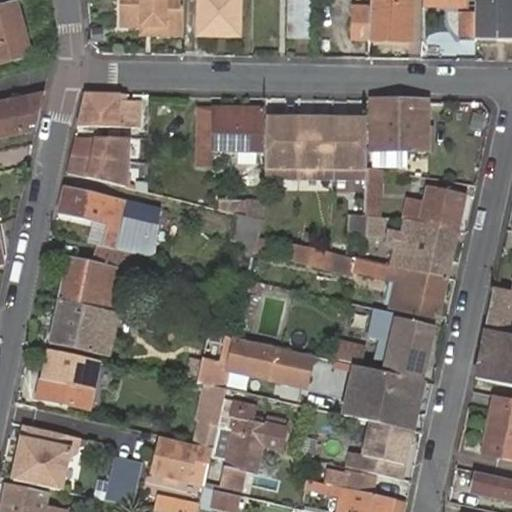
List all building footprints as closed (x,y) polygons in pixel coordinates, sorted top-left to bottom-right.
[(160,36),(184,36),(185,0),(120,0),(121,26),(142,26),(160,27),(160,36)] [(200,0),(199,38),(239,39),(239,0),(200,0)] [(292,0),(291,39),(312,40),(312,0),(292,0)] [(368,40),(368,42),(412,43),(413,0),(369,0),(369,8),(368,40)] [(473,43),(511,43),(511,0),(502,0),(502,3),(474,2),(474,15),(473,41),(473,43)] [(0,9),(0,65),(30,56),(15,5),(0,9)] [(353,40),(368,40),(369,8),(353,8),(353,40)] [(474,15),(458,15),(458,41),(473,41),(474,15)] [(160,27),(142,26),(141,34),(160,36),(160,27)] [(0,137),(35,131),(42,94),(0,103),(0,137)] [(84,95),(77,128),(126,128),(139,128),(140,100),(127,100),(127,96),(84,95)] [(427,151),(428,102),(371,101),(369,151),(394,151),(427,151)] [(207,150),(209,109),(198,108),(196,170),(206,171),(207,150)] [(213,109),(212,150),(259,151),(260,110),(213,109)] [(298,121),(264,120),(262,178),(298,179),(298,121)] [(333,121),(298,121),(298,179),(333,179),(333,121)] [(368,121),(333,121),(333,179),(365,179),(365,170),(368,121)] [(131,138),(75,139),(67,174),(121,187),(131,138)] [(380,212),(382,173),(365,170),(365,179),(363,218),(381,221),(385,221),(386,214),(380,212)] [(404,224),(455,233),(463,196),(428,188),(420,219),(407,215),(404,224)] [(127,204),(64,189),(59,213),(109,226),(104,249),(144,259),(148,240),(142,239),(150,210),(127,204)] [(261,224),(262,201),(219,198),(219,213),(238,218),(261,224)] [(410,200),(407,215),(420,219),(424,203),(410,200)] [(362,226),(363,218),(345,215),(345,240),(361,243),(362,226)] [(261,224),(238,218),(233,240),(256,244),(261,224)] [(381,221),(363,218),(362,226),(372,228),(373,226),(381,227),(381,221)] [(399,271),(445,281),(455,233),(404,224),(400,237),(416,239),(414,252),(398,248),(395,247),(393,260),(391,269),(399,271)] [(416,239),(400,237),(398,248),(414,252),(416,239)] [(353,261),(355,252),(335,246),(333,257),(353,261)] [(152,261),(144,259),(104,249),(97,248),(93,264),(68,258),(59,302),(115,315),(125,272),(149,278),(152,261)] [(375,266),(353,261),(333,257),(292,248),(290,257),(350,273),(376,279),(379,267),(375,266)] [(355,252),(353,261),(375,266),(377,257),(355,252)] [(250,274),(254,258),(236,254),(232,270),(250,274)] [(377,257),(375,266),(379,267),(391,269),(393,260),(377,257)] [(379,267),(376,279),(396,284),(399,271),(391,269),(379,267)] [(436,320),(445,281),(399,271),(396,284),(391,309),(436,320)] [(265,288),(248,284),(246,293),(262,298),(265,288)] [(511,292),(494,289),(485,331),(511,336),(511,292)] [(115,315),(59,302),(50,345),(110,359),(112,350),(101,348),(107,322),(118,325),(120,316),(115,315)] [(399,317),(375,312),(368,341),(379,344),(375,363),(386,366),(384,375),(422,384),(435,329),(398,321),(399,317)] [(101,348),(112,350),(118,325),(107,322),(101,348)] [(511,336),(485,331),(478,363),(511,371),(511,365),(511,336)] [(227,369),(201,363),(195,384),(200,385),(223,390),(227,374),(305,391),(311,359),(235,342),(227,369)] [(366,351),(337,344),(334,361),(362,367),(366,351)] [(99,362),(48,350),(37,397),(89,411),(99,362)] [(384,375),(354,368),(344,418),(372,424),(412,433),(422,384),(384,375)] [(198,419),(199,421),(202,422),(196,447),(198,448),(213,451),(218,426),(220,421),(224,402),(226,391),(223,390),(200,385),(199,390),(204,391),(198,419)] [(511,401),(497,398),(485,457),(511,461),(511,401)] [(224,402),(220,421),(227,424),(231,404),(224,402)] [(255,477),(261,447),(282,451),(286,430),(254,423),(257,410),(235,404),(232,420),(237,420),(234,434),(227,432),(222,453),(230,455),(222,483),(243,487),(248,475),(255,477)] [(353,455),(350,471),(379,477),(382,463),(406,467),(412,433),(372,424),(366,457),(353,455)] [(22,440),(44,445),(46,433),(25,428),(22,440)] [(22,440),(13,483),(63,494),(70,458),(72,451),(67,450),(70,438),(46,433),(44,445),(22,440)] [(80,441),(70,438),(67,450),(72,451),(70,458),(77,454),(80,441)] [(213,451),(198,448),(197,451),(162,444),(155,476),(169,479),(180,482),(205,487),(207,477),(211,460),(213,451)] [(143,467),(115,461),(113,470),(111,475),(140,481),(143,467)] [(406,467),(382,463),(379,477),(402,482),(406,467)] [(344,490),(372,497),(375,479),(348,474),(344,490)] [(134,510),(140,481),(111,475),(105,503),(134,510)] [(511,482),(476,475),(472,493),(511,502),(511,482)] [(9,486),(3,511),(60,511),(55,511),(57,497),(50,495),(9,486)] [(339,511),(344,490),(339,489),(333,511),(339,511)] [(202,503),(199,511),(212,511),(213,508),(231,511),(237,511),(241,498),(204,490),(203,498),(202,503)] [(405,511),(407,504),(372,497),(344,490),(339,511),(405,511)] [(155,511),(199,511),(202,503),(161,494),(155,511)]
